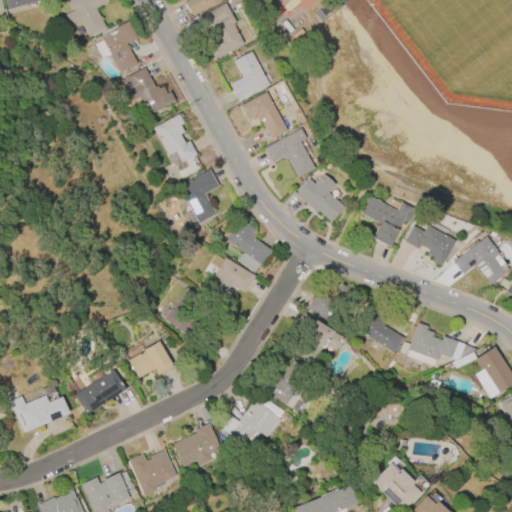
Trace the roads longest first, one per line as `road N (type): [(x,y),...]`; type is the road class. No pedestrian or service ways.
road 1 (residential): [(148,0),(256,194),(281,224),(345,265),(511,332)]
road 2 (residential): [(307,247),(252,350),(200,396),(0,485)]
